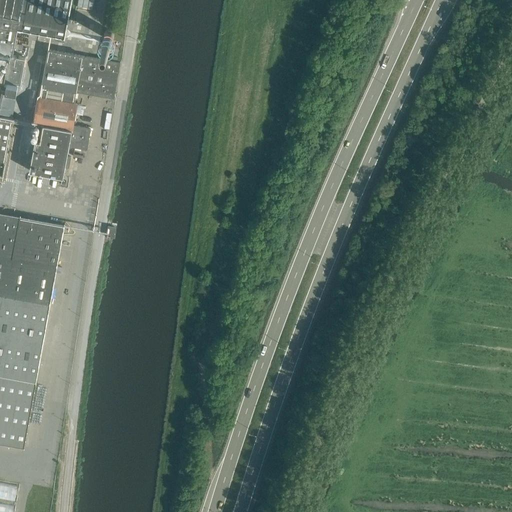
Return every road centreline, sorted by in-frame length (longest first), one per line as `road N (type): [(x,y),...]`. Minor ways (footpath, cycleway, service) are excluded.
road 1 (trunk): [(416,0),(315,221),(215,511)]
road 2 (unclassified): [(63,511),(137,0)]
road 3 (trunk): [(240,511),(339,230),(402,88)]
